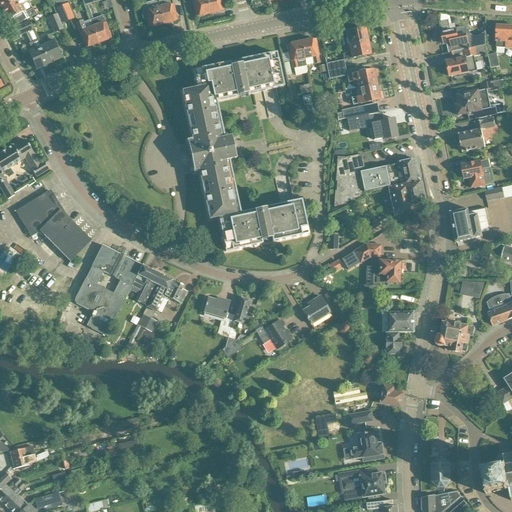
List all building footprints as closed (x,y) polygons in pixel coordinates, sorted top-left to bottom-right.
[(16,0),(0,0),(0,4),(2,8),(16,0)] [(26,13),(22,5),(31,0),(16,0),(2,8),(8,20),(13,17),(14,19),(23,14),(26,20),(36,14),(33,8),(26,13)] [(100,0),(82,0),(84,5),(84,6),(89,21),(90,22),(93,21),(87,4),(92,3),(93,4),(101,2),(100,0)] [(163,24),(158,0),(157,0),(152,0),(153,1),(141,4),(141,3),(145,20),(146,20),(148,19),(150,27),(163,24)] [(158,0),(163,24),(177,21),(171,0),(158,0)] [(206,0),(192,0),(196,17),(210,14),(206,0)] [(206,0),(210,14),(223,11),(220,0),(206,0)] [(69,22),(63,4),(57,7),(63,24),(69,22)] [(62,29),(57,15),(49,18),(55,32),(62,29)] [(90,22),(98,43),(111,39),(103,17),(93,21),(90,22)] [(19,36),(28,32),(33,29),(30,21),(15,28),(19,36)] [(98,43),(90,22),(89,21),(83,23),(77,25),(79,32),(85,48),(98,43)] [(443,32),(441,33),(443,44),(448,44),(449,52),(463,50),(469,49),(485,45),(486,45),(486,34),(479,37),(476,37),(473,37),(470,34),(469,32),(467,30),(464,28),(461,28),(457,29),(450,31),(448,21),(441,22),(443,32)] [(511,26),(497,26),(496,47),(511,48),(511,26)] [(365,28),(338,34),(339,40),(341,39),(342,47),(349,46),(367,42),(365,28)] [(61,58),(57,49),(51,35),(44,38),(46,44),(41,46),(49,63),(61,58)] [(301,42),(306,66),(314,64),(320,63),(318,56),(317,49),(315,39),(301,42)] [(49,63),(41,46),(38,41),(32,43),(26,46),(37,69),(49,63)] [(301,42),(288,45),(290,55),(293,69),(294,68),(296,76),(300,75),(308,74),(306,66),(301,42)] [(351,53),(342,55),(343,60),(360,57),(370,55),(367,42),(349,46),(351,53)] [(448,69),(446,69),(448,76),(450,75),(450,77),(460,75),(477,71),(474,57),(487,54),(485,45),(469,49),(463,50),(449,52),(450,53),(451,52),(452,60),(447,62),(448,69)] [(187,141),(194,173),(199,171),(209,220),(218,218),(226,251),(308,234),(301,201),(240,214),(230,159),(236,158),(231,136),(224,138),(216,101),(283,86),(276,53),(193,70),(197,88),(182,91),(192,139),(187,141)] [(500,67),(497,53),(488,55),(491,68),(500,67)] [(343,60),(327,64),(328,72),(345,68),(343,60)] [(0,99),(11,92),(12,88),(10,85),(9,82),(0,65),(0,99)] [(345,68),(328,72),(330,79),(347,76),(345,68)] [(367,72),(347,76),(348,83),(357,81),(358,89),(377,85),(375,77),(378,77),(376,70),(367,72)] [(496,107),(491,108),(487,90),(493,88),(492,82),(482,84),(483,90),(452,97),(454,107),(456,106),(458,115),(468,113),(469,120),(479,118),(479,119),(487,117),(487,116),(497,114),(496,107)] [(358,89),(350,91),(353,105),(373,101),(382,99),(381,92),(378,93),(377,85),(358,89)] [(302,97),(304,106),(306,105),(307,111),(313,110),(310,95),(302,97)] [(343,113),(337,115),(338,121),(344,119),(366,115),(379,112),(379,111),(378,112),(377,104),(365,106),(342,111),(343,113)] [(381,112),(347,119),(347,122),(348,126),(349,131),(348,131),(366,128),(371,127),(372,127),(372,128),(374,137),(374,138),(374,140),(381,139),(383,139),(383,140),(397,137),(394,119),(390,119),(383,121),(383,120),(381,112)] [(479,132),(483,131),(496,128),(494,118),(475,122),(477,130),(459,134),(462,152),(467,151),(467,152),(483,149),(479,132)] [(48,169),(45,163),(44,161),(40,164),(25,140),(14,147),(13,146),(0,153),(0,189),(7,200),(15,195),(1,174),(28,157),(34,167),(32,169),(37,177),(48,169)] [(388,187),(419,181),(415,159),(396,163),(396,164),(387,166),(387,165),(363,170),(362,165),(364,165),(361,154),(345,158),(337,157),(336,181),(337,181),(336,191),(335,191),(334,207),(346,204),(346,202),(355,200),(354,199),(364,197),(363,193),(387,187),(388,187)] [(471,188),(482,186),(485,185),(485,184),(493,182),(489,160),(462,165),(465,179),(469,178),(471,188)] [(390,201),(422,192),(419,181),(388,187),(390,201)] [(503,188),(485,191),(487,201),(505,198),(503,188)] [(40,232),(63,255),(70,262),(91,241),(60,210),(49,191),(40,197),(16,212),(32,237),(40,232)] [(414,205),(424,203),(422,192),(390,201),(391,205),(394,217),(414,205)] [(457,243),(467,241),(474,239),(474,238),(483,236),(482,234),(491,232),(486,208),(469,211),(468,209),(451,213),(457,243)] [(380,225),(388,221),(385,216),(377,220),(380,225)] [(329,234),(328,250),(338,250),(339,234),(329,234)] [(110,276),(116,264),(121,255),(102,245),(75,299),(75,300),(74,301),(75,301),(75,302),(75,303),(76,304),(93,312),(86,327),(106,337),(109,331),(107,330),(111,322),(113,323),(124,303),(123,302),(131,286),(131,287),(137,275),(142,265),(125,257),(114,278),(120,281),(113,294),(96,285),(103,272),(110,276)] [(354,252),(342,259),(348,270),(360,263),(369,258),(380,258),(381,245),(366,245),(354,252)] [(511,262),(511,249),(504,247),(501,260),(511,262)] [(332,274),(341,268),(337,261),(326,268),(328,270),(329,269),(332,274)] [(374,287),(390,287),(390,283),(399,284),(400,262),(372,261),(371,269),(376,269),(376,272),(379,272),(378,274),(375,274),(374,287)] [(147,307),(163,276),(142,265),(137,275),(131,287),(140,291),(135,301),(147,307)] [(38,283),(56,289),(60,277),(42,271),(38,283)] [(169,299),(180,304),(187,292),(182,290),(184,287),(163,276),(147,307),(156,312),(157,311),(161,313),(167,301),(168,301),(169,299)] [(482,294),(486,281),(477,281),(475,292),(482,294)] [(511,290),(511,291),(511,296),(510,296),(509,295),(505,295),(500,296),(496,297),(493,299),(487,303),(489,310),(492,309),(492,311),(488,313),(493,326),(511,318),(511,290)] [(313,305),(303,311),(308,320),(313,327),(332,316),(325,305),(320,296),(311,302),(313,305)] [(204,312),(203,315),(222,320),(225,321),(220,336),(228,338),(234,315),(227,313),(230,302),(222,300),(221,302),(208,298),(206,304),(205,306),(206,306),(204,312)] [(234,315),(228,338),(234,340),(238,329),(242,330),(246,317),(247,311),(250,301),(240,298),(235,315),(234,315)] [(335,300),(329,304),(333,311),(339,307),(335,300)] [(398,333),(413,333),(413,313),(387,313),(387,332),(385,332),(386,355),(399,355),(399,349),(401,349),(400,339),(398,339),(398,333)] [(142,315),(126,346),(129,348),(135,336),(141,339),(140,341),(147,345),(148,342),(150,343),(154,334),(144,329),(149,318),(142,315)] [(453,323),(454,319),(444,317),(441,335),(439,336),(437,337),(437,338),(437,339),(436,340),(436,341),(436,342),(437,343),(437,344),(438,344),(438,345),(439,345),(453,348),(452,351),(462,353),(462,351),(467,352),(470,336),(473,336),(475,327),(453,323)] [(277,349),(282,346),(291,341),(279,322),(268,328),(266,324),(255,331),(264,344),(271,340),(277,349)] [(94,349),(100,335),(86,328),(79,342),(94,349)] [(349,352),(346,347),(329,358),(333,363),(349,352)] [(324,351),(315,357),(322,368),(331,362),(324,351)] [(496,394),(503,405),(511,399),(511,374),(505,379),(509,386),(496,394)] [(395,387),(384,385),(376,384),(373,402),(382,404),(391,404),(401,408),(404,389),(394,387),(395,387)] [(367,399),(366,392),(360,392),(359,387),(333,391),(335,403),(367,399)] [(366,412),(348,415),(350,425),(367,422),(366,412)] [(135,419),(111,425),(113,434),(137,429),(135,419)] [(374,432),(374,428),(359,430),(360,435),(359,435),(361,447),(350,448),(352,459),(362,457),(363,462),(380,459),(379,454),(384,454),(382,443),(377,444),(375,432),(374,432)] [(0,452),(9,450),(0,440),(0,452)] [(138,440),(113,447),(115,456),(140,450),(138,440)] [(12,461),(35,456),(32,447),(10,452),(12,461)] [(33,464),(49,457),(47,452),(37,456),(38,458),(36,459),(35,456),(12,461),(14,469),(30,465),(33,464)] [(511,454),(505,456),(504,453),(502,453),(503,456),(499,457),(499,456),(497,456),(498,458),(497,461),(495,461),(495,462),(497,462),(499,465),(497,468),(486,470),(486,469),(481,469),(482,474),(483,474),(486,489),(485,490),(486,494),(491,493),(490,492),(506,489),(506,490),(509,490),(511,501),(511,454)] [(439,495),(422,499),(422,511),(448,511),(446,509),(462,497),(457,491),(445,494),(444,487),(445,487),(445,488),(446,487),(450,483),(451,481),(450,474),(450,464),(444,459),(438,459),(433,464),(432,464),(432,465),(432,474),(433,482),(432,482),(433,483),(438,487),(437,488),(438,488),(438,487),(439,487),(439,495)] [(372,469),(339,474),(340,475),(341,482),(350,480),(351,488),(354,488),(356,499),(385,494),(384,484),(387,483),(385,474),(377,475),(377,474),(372,475),(371,470),(372,470),(372,469)] [(3,483),(9,477),(7,474),(5,475),(4,474),(0,477),(0,491),(5,486),(6,485),(3,483)] [(0,500),(2,503),(21,483),(17,479),(9,488),(6,485),(5,486),(0,491),(0,500)] [(6,507),(17,497),(17,496),(25,487),(21,483),(2,503),(6,507)] [(37,483),(28,487),(30,492),(39,489),(37,483)] [(42,511),(60,507),(56,494),(35,500),(37,509),(33,510),(28,505),(20,511),(37,511),(38,511),(42,511)] [(20,511),(28,505),(19,497),(18,497),(17,497),(6,507),(11,511),(20,511)] [(86,511),(90,511),(109,507),(107,499),(85,505),(86,511)] [(368,503),(359,504),(360,506),(360,511),(368,511),(379,510),(379,511),(398,511),(398,507),(394,507),(393,501),(393,499),(368,502),(368,503)]
